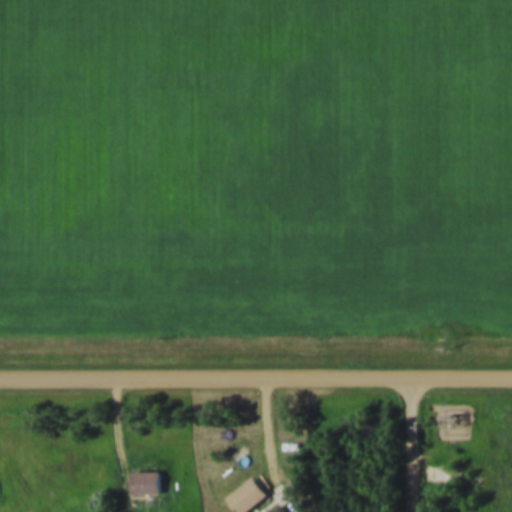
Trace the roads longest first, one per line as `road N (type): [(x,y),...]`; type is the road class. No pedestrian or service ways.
road 1 (tertiary): [(0,377),(511,376)]
road 2 (residential): [(417,377),(416,511)]
